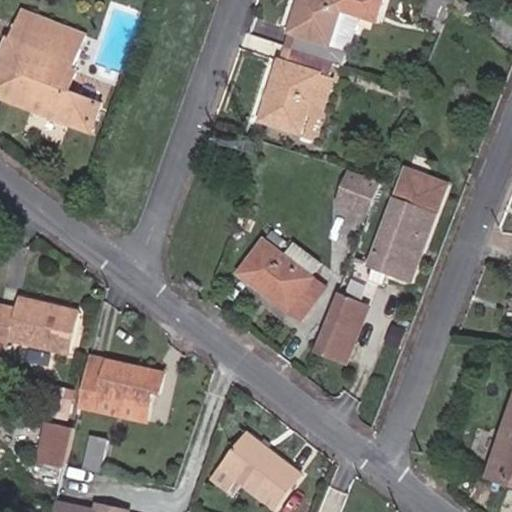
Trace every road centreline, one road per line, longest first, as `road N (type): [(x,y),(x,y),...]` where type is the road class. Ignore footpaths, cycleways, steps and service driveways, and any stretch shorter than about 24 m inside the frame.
road 1 (residential): [(511,143),(383,469)]
road 2 (tertiary): [(383,469),(134,277)]
road 3 (residential): [(242,0),(134,277)]
road 4 (tertiary): [(134,277),(0,170)]
